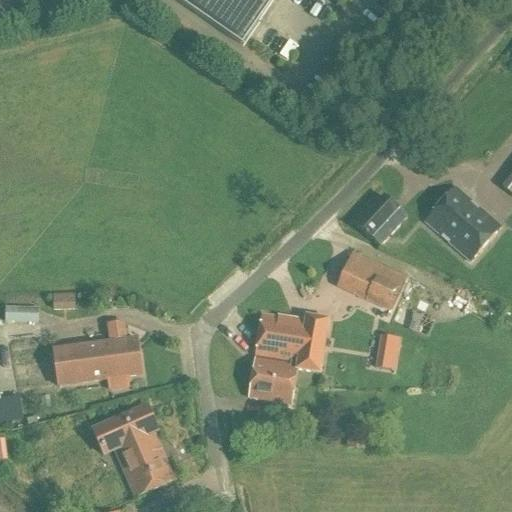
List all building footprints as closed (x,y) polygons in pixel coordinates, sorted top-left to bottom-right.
[(174,0),(243,47),(275,0),(174,0)] [(511,196),(511,176),(502,189),(511,196)] [(471,263),(501,228),(456,189),(426,224),(471,263)] [(380,248),(407,219),(384,198),(357,227),(380,248)] [(387,320),(406,280),(354,256),(336,296),(387,320)] [(395,317),(431,327),(434,315),(398,305),(395,317)] [(39,324),(39,309),(5,308),(5,323),(39,324)] [(320,375),(329,321),(306,317),(305,322),(279,317),(279,319),(262,316),(249,399),(292,406),(297,371),(320,375)] [(108,326),(110,344),(54,351),(59,388),(109,381),(110,391),(129,389),(127,379),(142,377),(138,340),(127,342),(125,324),(108,326)] [(137,499),(175,482),(153,435),(159,432),(148,409),(93,433),(104,457),(116,451),(137,499)] [(0,442),(0,454),(5,462),(15,456),(5,439),(0,442)]
